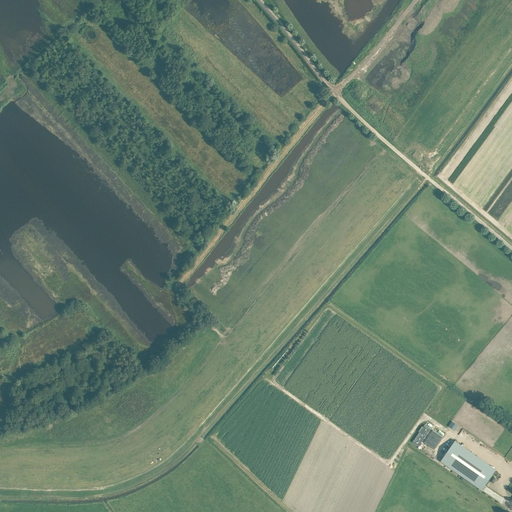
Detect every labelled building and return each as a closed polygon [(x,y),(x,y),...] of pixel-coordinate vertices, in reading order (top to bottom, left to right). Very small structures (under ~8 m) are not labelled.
[(452,421),(449,426),(454,430),(457,425),(452,421)] [(419,433),(412,443),(418,448),(430,430),(424,426),(423,428),(422,427),(419,432),(419,433)] [(443,437),(433,431),(424,443),(434,450),(443,437)] [(508,457),(510,452),(486,436),(480,444),(480,447),(480,449),(480,451),(481,451),(486,454),(483,458),(483,459),(481,459),(481,461),(487,460),(489,456),(493,455),(496,451),(497,457),(497,459),(495,459),(495,460),(493,463),(496,462),(496,465),(495,465),(495,468),(494,470),(499,471),(508,457)] [(441,461),(482,490),(493,473),(452,445),(441,461)] [(426,447),(424,450),(432,456),(434,453),(426,447)]
